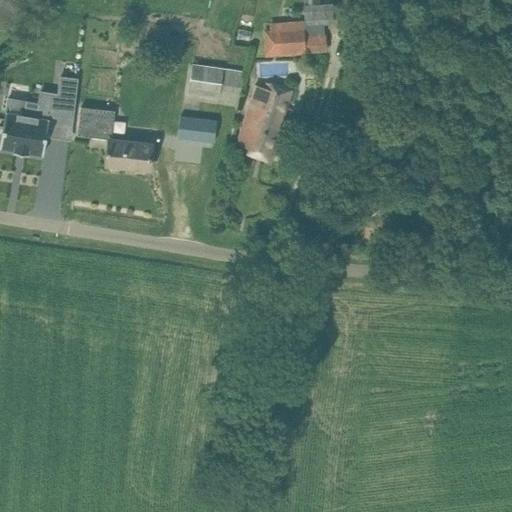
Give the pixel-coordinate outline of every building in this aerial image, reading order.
[(303,7),(304,27),(334,25),(333,5),(303,7)] [(303,36),(303,27),(278,29),(264,30),(265,54),(329,50),(328,35),(303,36)] [(218,96),(222,68),(192,64),(188,92),(218,96)] [(0,125),(0,142),(0,143),(0,144),(0,146),(14,149),(14,151),(17,152),(18,150),(25,151),(25,153),(28,154),(28,152),(43,154),(46,137),(50,112),(56,113),(56,116),(73,118),(78,79),(60,76),(58,94),(40,91),(39,103),(38,108),(26,106),(24,115),(6,111),(3,126),(0,125)] [(266,90),(257,87),(236,144),(249,149),(248,153),(267,160),(291,90),(269,82),(266,90)] [(149,169),(152,141),(110,136),(113,112),(81,108),(77,135),(108,139),(106,164),(149,169)] [(177,136),(215,144),(219,125),(181,117),(177,136)] [(62,200),(87,201),(89,160),(63,159),(62,200)]
